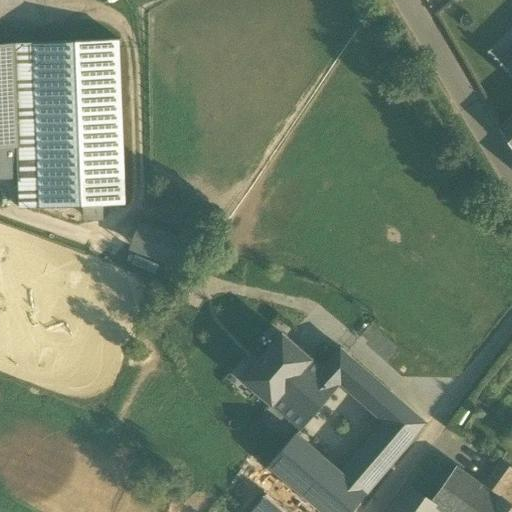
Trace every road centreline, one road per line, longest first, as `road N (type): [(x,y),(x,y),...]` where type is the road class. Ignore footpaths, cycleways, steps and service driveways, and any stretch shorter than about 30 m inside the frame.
road 1 (unclassified): [(511,322),(369,511)]
road 2 (residential): [(403,0),(511,177)]
